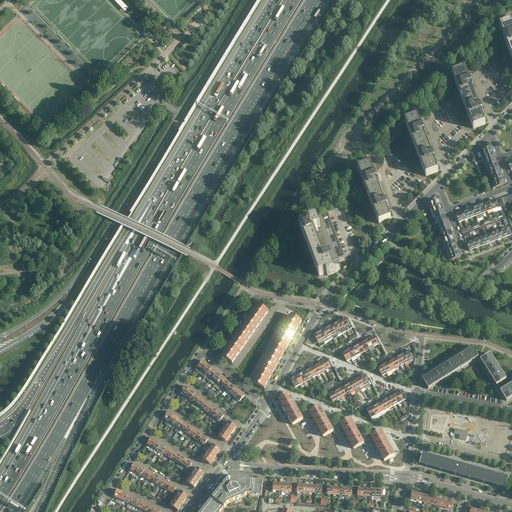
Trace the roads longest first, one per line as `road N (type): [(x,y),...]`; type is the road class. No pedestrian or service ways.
road 1 (unclassified): [(0,349),(81,284),(256,0)]
road 2 (motorway): [(292,0),(73,368)]
road 3 (unclassified): [(251,0),(83,269),(44,309),(0,336)]
road 4 (motorway): [(108,344),(316,0)]
road 5 (motorway): [(157,197),(11,424)]
road 6 (motorway): [(277,0),(157,197)]
road 7 (motorway): [(9,511),(108,344)]
road 8 (motorway): [(157,197),(73,368)]
road 9 (motorway): [(34,511),(108,344)]
road 10 (unclassified): [(321,304),(436,186)]
road 11 (residential): [(321,304),(422,335),(418,375)]
road 12 (residential): [(412,437),(276,386)]
road 13 (residential): [(211,359),(258,294),(321,304)]
road 14 (motorway): [(73,368),(0,492)]
road 15 (residential): [(376,474),(369,459),(258,416)]
road 16 (residential): [(299,344),(416,392)]
